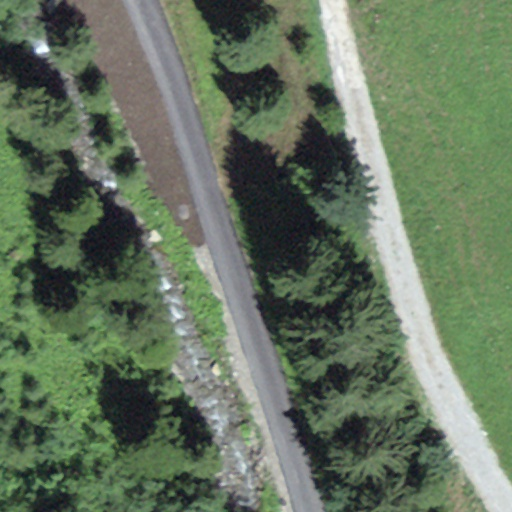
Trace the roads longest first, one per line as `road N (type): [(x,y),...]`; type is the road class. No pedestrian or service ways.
road 1 (track): [(334,0),(386,248),(459,428),(511,511)]
road 2 (unclassified): [(292,511),(187,143),(131,0)]
